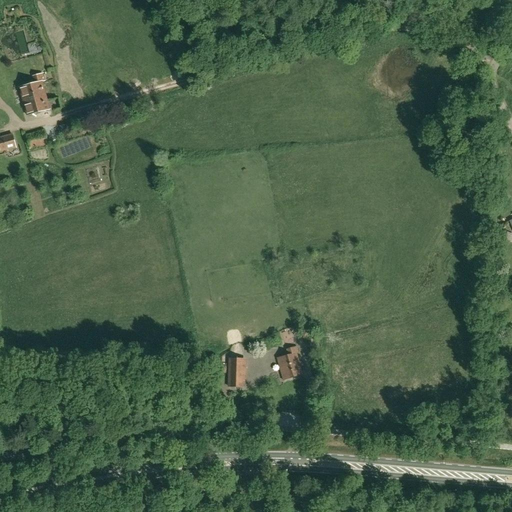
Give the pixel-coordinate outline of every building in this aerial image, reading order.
[(16,31),(19,54),(27,53),(24,30),(16,31)] [(48,109),(41,82),(34,83),(19,88),(26,115),(48,109)] [(30,150),(47,145),(44,132),(27,137),(30,150)] [(0,138),(0,151),(15,147),(12,135),(0,138)] [(63,155),(83,149),(80,141),(61,148),(63,155)] [(277,359),(283,380),(303,375),(297,353),(277,359)] [(243,387),(244,359),(230,358),(229,387),(243,387)]
